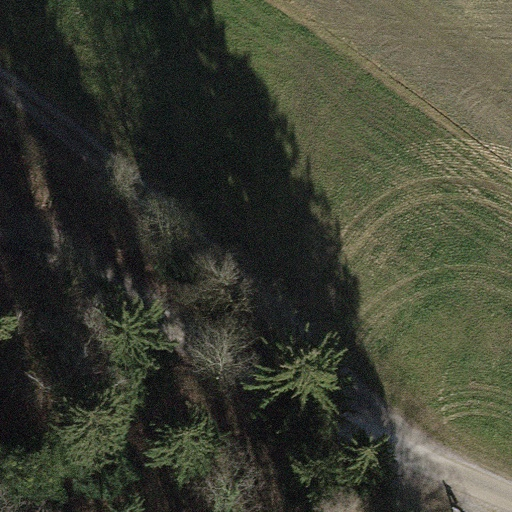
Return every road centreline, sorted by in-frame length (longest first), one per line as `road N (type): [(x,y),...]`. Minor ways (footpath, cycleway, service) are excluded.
road 1 (track): [(0,85),(45,112),(230,276),(407,452),(426,511)]
road 2 (track): [(0,204),(407,452),(511,503)]
